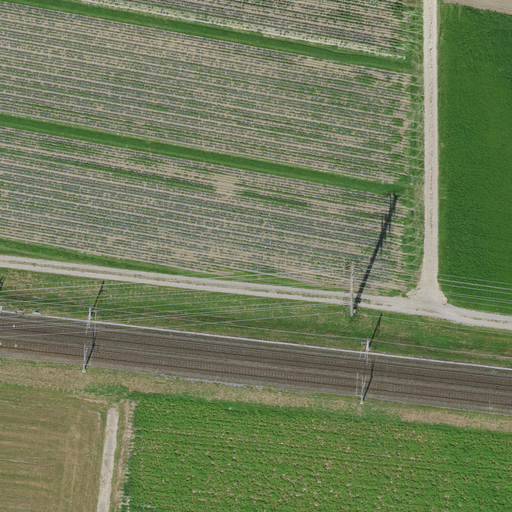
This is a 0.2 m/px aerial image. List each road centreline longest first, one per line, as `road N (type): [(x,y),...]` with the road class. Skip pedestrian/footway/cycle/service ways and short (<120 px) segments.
road 1 (track): [(511,323),(0,261)]
road 2 (track): [(431,0),(430,311)]
